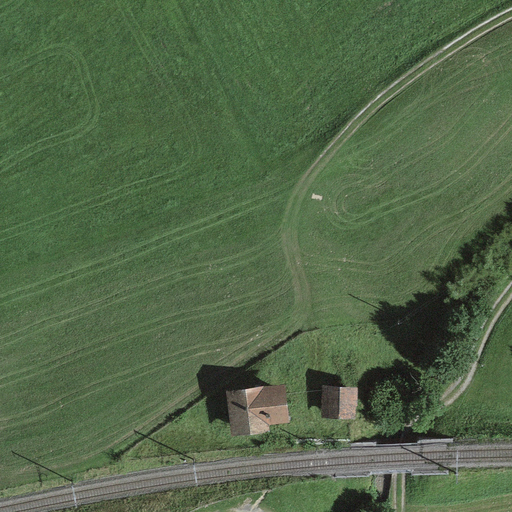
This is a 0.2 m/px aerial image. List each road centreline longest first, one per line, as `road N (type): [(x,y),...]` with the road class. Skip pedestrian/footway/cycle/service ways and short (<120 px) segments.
road 1 (track): [(511,13),(388,92),(297,190),(287,247),(318,354)]
road 2 (unknown): [(396,511),(407,430),(457,389),(473,356)]
